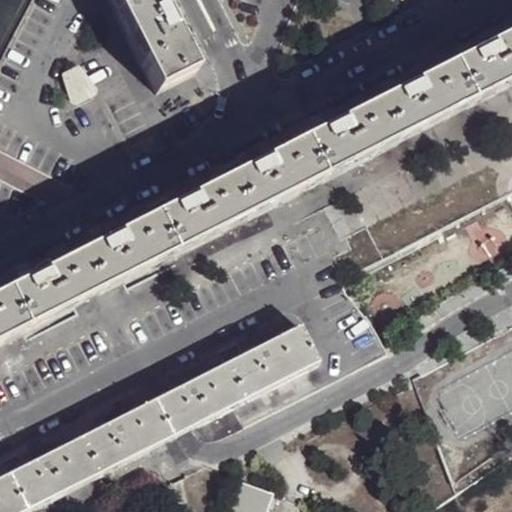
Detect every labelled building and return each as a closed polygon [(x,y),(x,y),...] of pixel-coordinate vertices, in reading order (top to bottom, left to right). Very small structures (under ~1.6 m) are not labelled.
[(111,0),(128,31),(167,12),(161,0),(111,0)] [(170,18),(167,12),(128,31),(159,93),(198,74),(186,49),(178,35),(170,18)] [(178,35),(186,31),(177,14),(170,18),(178,35)] [(178,35),(186,49),(193,45),(186,31),(178,35)] [(479,43),(485,53),(495,48),(489,37),(479,43)] [(469,62),(449,71),(470,111),(511,89),(511,39),(495,48),(485,53),(469,62)] [(463,51),(469,62),(485,53),(479,43),(463,51)] [(68,74),(81,99),(96,91),(83,65),(68,74)] [(395,99),(377,107),(397,147),(470,111),(449,71),(423,85),(410,91),(395,99)] [(405,80),(410,91),(423,85),(417,73),(405,80)] [(389,88),(395,99),(410,91),(405,80),(389,88)] [(326,134),(303,146),(324,185),(397,147),(377,107),(356,118),(340,126),(326,134)] [(340,126),(356,118),(351,109),(335,118),(340,126)] [(335,118),(327,123),(326,134),(340,126),(335,118)] [(250,173),(233,182),(254,221),(324,185),(303,146),(285,156),(266,165),(250,173)] [(266,165),(285,156),(278,148),(262,157),(266,165)] [(250,173),(266,165),(262,157),(246,166),(250,173)] [(178,210),(149,225),(169,264),(254,221),(233,182),(211,193),(192,203),(178,210)] [(188,193),(192,203),(211,193),(206,185),(188,193)] [(173,201),(178,210),(192,203),(188,193),(173,201)] [(91,253),(76,260),(96,300),(111,293),(169,264),(149,225),(127,233),(115,241),(101,247),(91,253)] [(109,232),(115,241),(127,233),(122,225),(109,232)] [(97,241),(101,247),(115,241),(109,232),(97,241)] [(29,284),(13,292),(33,331),(96,300),(76,260),(55,271),(42,277),(29,284)] [(37,269),(42,277),(55,271),(49,261),(37,269)] [(24,277),(29,284),(42,277),(37,269),(24,277)] [(0,348),(33,331),(13,292),(0,298),(0,348)] [(273,327),(257,337),(262,345),(278,337),(273,327)] [(316,368),(295,329),(278,337),(262,345),(246,354),(225,364),(246,404),(316,368)] [(257,337),(241,346),(246,354),(262,345),(257,337)] [(246,404),(225,364),(204,375),(189,383),(175,390),(154,401),(174,441),(246,404)] [(189,383),(204,375),(199,364),(184,371),(189,383)] [(175,390),(189,383),(184,371),(169,378),(175,390)] [(85,437),(106,477),(174,441),(154,401),(127,415),(116,421),(102,428),(85,437)] [(110,411),(116,421),(127,415),(122,405),(110,411)] [(96,419),(102,428),(116,421),(110,411),(96,419)] [(41,447),(47,456),(65,447),(59,436),(41,447)] [(16,472),(36,511),(106,477),(85,437),(65,447),(47,456),(31,464),(16,472)] [(26,456),(31,464),(47,456),(41,447),(26,456)] [(0,511),(36,511),(16,472),(0,479),(0,511)] [(234,511),(274,511),(277,507),(241,493),(234,511)]
